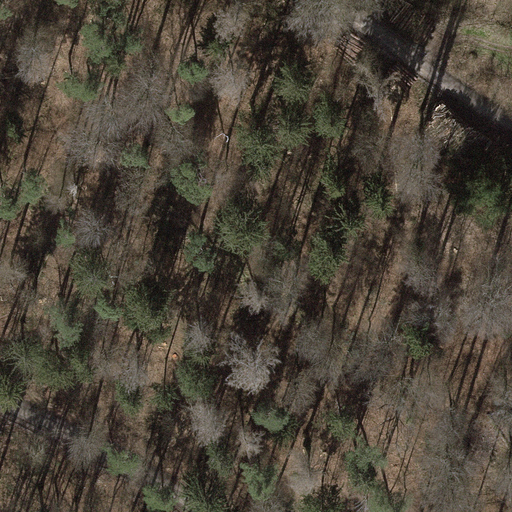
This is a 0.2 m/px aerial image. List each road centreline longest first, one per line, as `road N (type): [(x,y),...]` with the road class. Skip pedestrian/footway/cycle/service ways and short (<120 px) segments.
road 1 (track): [(207,511),(0,395)]
road 2 (track): [(511,124),(334,0)]
